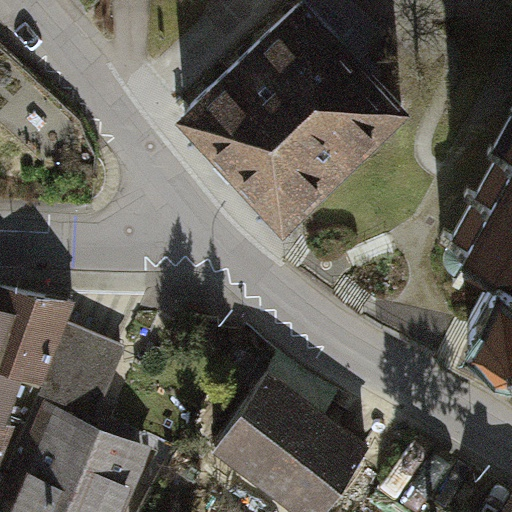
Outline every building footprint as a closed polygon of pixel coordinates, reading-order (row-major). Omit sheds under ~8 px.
[(319,13),(214,110),(305,208),(409,111),(319,13)] [(511,110),(511,111),(511,121),(497,147),(494,145),(490,152),(501,159),(482,191),(473,186),(467,196),(476,201),(458,231),(449,226),(445,233),(454,239),(451,251),(451,258),(454,264),(461,268),(455,278),(463,282),(468,273),(491,286),(487,293),(471,319),(498,335),(511,343),(511,110)] [(41,330),(0,314),(0,440),(20,387),(41,330)] [(132,352),(48,316),(20,387),(101,418),(132,352)] [(274,381),(224,452),(308,511),(332,511),(375,452),(274,381)] [(110,511),(136,445),(22,402),(0,459),(0,511),(110,511)]
